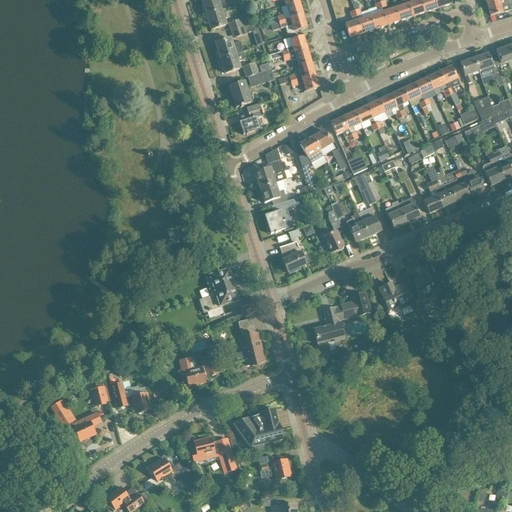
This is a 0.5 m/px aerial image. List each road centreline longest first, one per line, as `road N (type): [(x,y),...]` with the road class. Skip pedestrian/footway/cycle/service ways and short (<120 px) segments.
road 1 (tertiary): [(51,511),(166,429),(290,374)]
road 2 (residential): [(270,301),(511,200)]
road 3 (unclassified): [(227,167),(172,0)]
road 4 (residential): [(227,167),(349,95)]
road 5 (unclassified): [(270,301),(227,167)]
road 6 (residential): [(349,95),(473,37)]
road 7 (residential): [(464,10),(335,52)]
road 8 (residential): [(410,511),(326,451),(309,452)]
